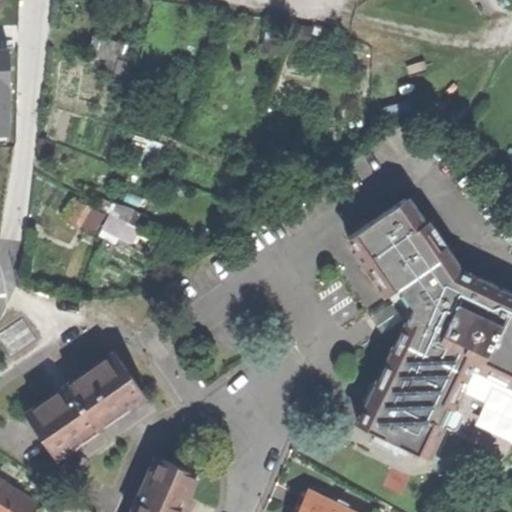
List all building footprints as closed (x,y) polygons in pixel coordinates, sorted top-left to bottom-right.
[(5,52),(5,32),(0,32),(0,5),(6,5),(5,0),(0,0),(0,77),(5,77),(5,63),(11,63),(11,58),(11,52),(5,52)] [(98,233),(110,211),(78,194),(66,215),(98,233)] [(403,199),(345,237),(393,308),(403,323),(396,338),(357,423),(375,431),(372,438),(404,453),(407,446),(425,454),(455,388),(482,401),(490,386),(511,396),(511,298),(509,297),(467,277),(465,284),(459,282),(439,253),(443,244),(431,240),(430,239),(432,229),(421,226),(403,199)] [(106,235),(140,241),(144,220),(110,214),(106,235)] [(56,391),(23,414),(51,453),(55,459),(87,438),(82,431),(109,412),(114,418),(145,397),(140,390),(113,351),(68,383),(66,380),(59,385),(55,388),(56,391)] [(191,498),(186,496),(196,473),(161,459),(138,511),(179,511),(180,509),(185,511),(188,505),(191,498)] [(30,511),(35,504),(0,482),(0,511),(30,511)] [(39,511),(90,511),(53,489),(39,511)] [(298,511),(349,511),(308,492),(298,511)]
